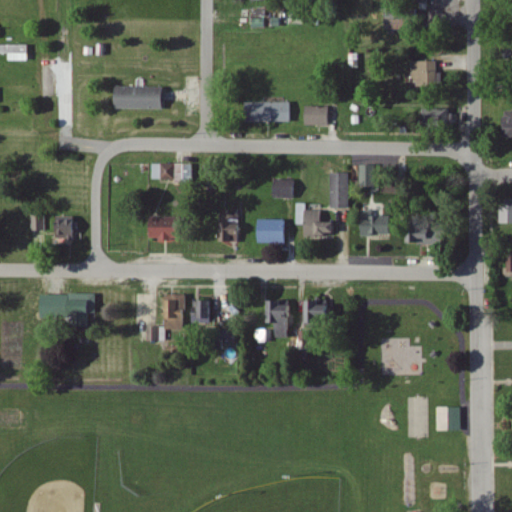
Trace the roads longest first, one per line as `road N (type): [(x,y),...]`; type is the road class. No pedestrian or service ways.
road 1 (residential): [(479,511),(471,0)]
road 2 (residential): [(475,274),(0,272)]
road 3 (residential): [(117,146),(472,154)]
road 4 (residential): [(205,146),(205,0)]
road 5 (residential): [(97,273),(98,176),(117,146)]
